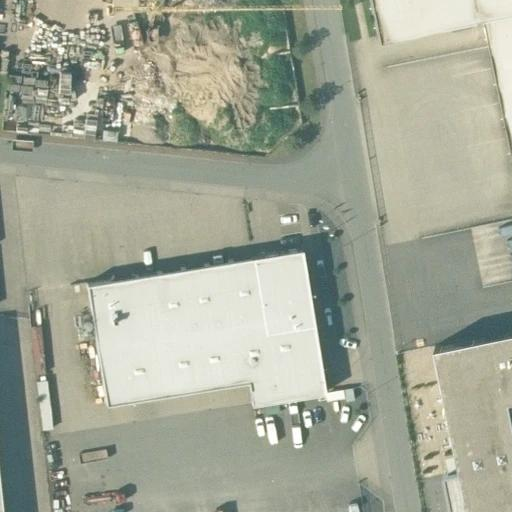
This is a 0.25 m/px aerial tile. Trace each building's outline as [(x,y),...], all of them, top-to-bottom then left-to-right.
[(511,0),(368,0),(376,36),(483,14),(511,8),(511,0)] [(511,8),(483,14),(511,153),(511,8)] [(301,248),(252,256),(272,377),(247,381),(251,404),(324,392),(301,248)] [(252,256),(86,283),(105,403),(247,381),(272,377),(252,256)] [(511,511),(511,329),(435,346),(441,373),(461,470),(443,474),(450,511),(511,511)]
